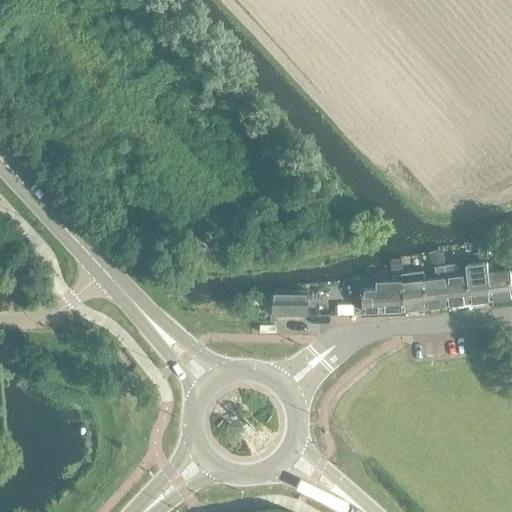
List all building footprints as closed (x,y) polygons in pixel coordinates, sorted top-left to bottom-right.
[(49,0),(60,11),(71,0),(49,0)] [(178,166),(78,21),(54,37),(154,182),(178,166)] [(258,154),(159,207),(173,233),(272,180),(258,154)] [(511,246),(511,242),(510,235),(499,238),(502,249),(511,246)] [(485,258),(483,245),(477,246),(479,259),(485,258)] [(446,275),(444,276),(448,304),(470,302),(466,273),(457,274),(456,263),(445,265),(446,275)] [(511,279),(511,268),(487,271),(491,299),(511,296),(511,279)] [(491,299),(487,271),(466,273),(470,302),(491,299)] [(402,273),(402,275),(403,275),(404,309),(426,307),(423,278),(413,279),(412,272),(402,273)] [(364,311),(404,309),(403,275),(402,275),(394,275),(394,280),(378,281),(378,288),(363,289),(364,311)] [(444,276),(423,278),(426,307),(448,304),(444,276)] [(291,293),(279,293),(279,315),(306,315),(306,291),(291,291),(291,293)]
